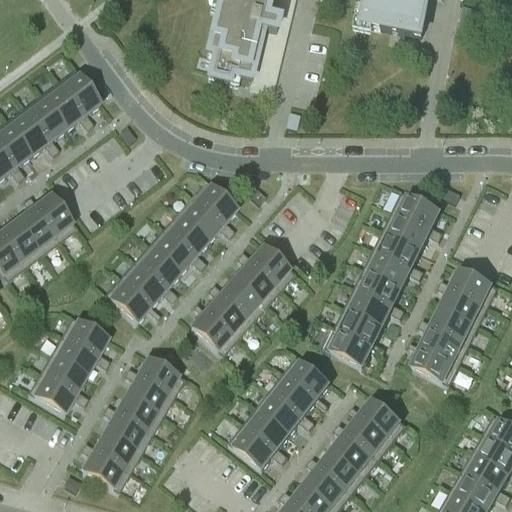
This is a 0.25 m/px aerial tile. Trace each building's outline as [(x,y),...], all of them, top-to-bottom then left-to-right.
[(256,42),(257,37),(273,41),(276,29),(260,25),(261,21),(265,22),(269,0),(212,0),(210,7),(217,9),(205,60),(212,62),(206,86),(228,91),(229,83),(249,88),(260,43),(256,42)] [(366,0),(361,30),(420,42),(427,6),(423,5),(423,0),(426,0),(441,3),(441,0),(366,0)] [(463,12),(462,15),(460,26),(470,28),(473,14),(463,12)] [(82,123),(85,121),(99,110),(73,76),(56,89),(82,123)] [(64,136),(77,126),(82,123),(56,89),(39,102),(64,136)] [(50,147),(64,136),(39,102),(21,115),(47,149),(50,147)] [(43,152),(47,149),(21,115),(4,128),(29,162),(43,152)] [(288,118),(287,121),(285,132),(295,135),(298,121),(288,118)] [(77,126),(81,131),(89,125),(85,121),(82,123),(77,126)] [(85,136),(92,130),(89,125),(81,131),(85,136)] [(0,130),(0,159),(12,175),(16,172),(29,162),(4,128),(0,130)] [(125,132),(117,138),(122,145),(126,150),(132,145),(134,144),(125,132)] [(43,152),(46,157),(54,151),(50,147),(47,149),(43,152)] [(54,151),(46,157),(50,162),(58,156),(54,151)] [(0,184),(8,178),(12,175),(0,159),(0,184)] [(8,178),(12,183),(20,177),(16,172),(12,175),(8,178)] [(20,177),(12,183),(15,188),(23,182),(20,177)] [(222,232),(224,229),(236,216),(204,188),(189,204),(222,232)] [(259,208),(264,202),(253,193),(247,200),(257,209),(259,208)] [(454,209),(459,200),(446,193),(442,202),(454,209)] [(429,237),(431,233),(439,217),(400,198),(391,218),(429,237)] [(21,208),(24,213),(32,207),(29,202),(21,208)] [(36,212),(32,215),(58,249),(76,236),(50,202),(36,212)] [(218,236),(222,232),(189,204),(175,220),(207,248),(218,236)] [(24,213),(28,218),(32,215),(36,212),(32,207),(24,213)] [(32,215),(28,218),(15,228),(40,262),(58,249),(32,215)] [(419,256),(429,237),(391,218),(381,237),(419,256)] [(193,265),(196,261),(207,248),(175,220),(161,236),(193,265)] [(1,238),(0,238),(0,244),(23,275),(40,262),(15,228),(1,238)] [(218,236),(222,240),(229,233),(224,229),(222,232),(218,236)] [(229,233),(222,240),(227,244),(233,237),(229,233)] [(427,241),(432,244),(436,236),(431,233),(429,237),(427,241)] [(189,269),(193,265),(161,236),(146,253),(178,281),(189,269)] [(432,244),(437,247),(442,239),(436,236),(432,244)] [(371,257),(383,263),(410,276),(412,272),(419,256),(381,237),(371,257)] [(0,244),(0,281),(5,288),(23,275),(0,244)] [(164,297),(167,294),(178,281),(146,253),(132,269),(164,297)] [(250,266),(247,269),(279,297),(294,281),(261,253),(250,266)] [(407,280),(410,276),(383,263),(371,257),(362,276),(400,295),(407,280)] [(234,265),(239,269),(245,262),(241,258),(234,265)] [(189,269),(194,273),(200,265),(196,261),(193,265),(189,269)] [(239,269),(243,273),(247,269),(250,266),(245,262),(239,269)] [(205,269),(200,265),(194,273),(198,276),(205,269)] [(161,301),(164,297),(132,269),(117,285),(149,314),(149,313),(161,301)] [(279,297),(247,269),(243,273),(233,285),(265,314),(279,297)] [(407,280),(413,283),(417,274),(412,272),(410,276),(407,280)] [(417,274),(413,283),(418,286),(422,277),(417,274)] [(352,296),(383,311),(390,315),(392,311),(400,295),(362,276),(352,296)] [(451,291),(449,295),(487,314),(497,295),(459,276),(451,291)] [(146,317),(149,314),(117,285),(103,302),(135,330),(146,317)] [(221,298),(218,302),(250,330),(265,314),(233,285),(221,298)] [(441,297),(445,289),(440,286),(436,295),(441,297)] [(441,297),(447,300),(449,295),(451,291),(445,289),(441,297)] [(206,297),(210,301),(217,294),(212,290),(206,297)] [(161,301),(165,305),(172,298),(167,294),(164,297),(161,301)] [(210,301),(215,305),(218,302),(221,298),(217,294),(210,301)] [(487,314),(449,295),(447,300),(439,315),(478,334),(487,314)] [(381,334),(388,319),(390,315),(383,311),(352,296),(342,315),(381,334)] [(172,298),(165,305),(170,309),(176,302),(172,298)] [(218,302),(215,305),(204,318),(236,347),(250,330),(218,302)] [(192,314),(201,322),(204,318),(195,310),(192,314)] [(388,319),(394,322),(398,313),(392,311),(390,315),(388,319)] [(146,317),(155,325),(159,321),(149,313),(149,314),(146,317)] [(398,313),(394,322),(399,324),(403,316),(398,313)] [(371,354),(373,349),(381,334),(342,315),(333,335),(371,354)] [(439,315),(432,330),(429,334),(468,353),(478,334),(439,315)] [(236,347),(204,318),(201,322),(189,335),(221,363),(236,347)] [(96,365),(98,361),(107,346),(70,324),(59,343),(96,365)] [(422,336),(426,327),(421,325),(417,333),(422,336)] [(422,336),(427,338),(429,334),(432,330),(426,327),(422,336)] [(429,334),(427,338),(420,354),(458,373),(468,353),(429,334)] [(369,358),(371,354),(333,335),(323,354),(361,373),(369,358)] [(85,384),(93,369),(96,365),(59,343),(48,362),(85,384)] [(407,353),(418,358),(420,354),(409,348),(407,353)] [(369,358),(374,361),(379,352),(373,349),(371,354),(369,358)] [(384,354),(379,352),(374,361),(380,363),(384,354)] [(420,354),(418,358),(410,374),(448,393),(458,373),(420,354)] [(93,369),(99,372),(103,364),(98,361),(96,365),(93,369)] [(74,403),(77,398),(85,384),(48,362),(37,381),(74,403)] [(104,375),(106,371),(109,367),(103,364),(99,372),(104,375)] [(315,407),(318,404),(328,390),(294,364),(281,381),(315,407)] [(146,365),(137,380),(135,384),(172,405),(183,387),(146,365)] [(128,385),(132,377),(127,374),(122,382),(128,385)] [(128,385),(133,388),(135,384),(137,380),(132,377),(128,385)] [(63,422),(72,406),(74,403),(37,381),(26,400),(63,422)] [(301,424),(304,421),(314,408),(315,407),(281,381),(267,398),(301,424)] [(135,384),(133,388),(124,403),(161,424),(172,405),(135,384)] [(72,406),(77,409),(82,401),(77,398),(74,403),(72,406)] [(288,442),(298,428),(301,424),(267,398),(254,415),(288,442)] [(82,401),(77,409),(82,412),(87,404),(82,401)] [(150,443),(161,424),(124,403),(116,417),(113,422),(150,443)] [(314,408),(324,415),(327,411),(318,404),(315,407),(314,408)] [(361,420),(358,423),(391,450),(405,433),(371,406),(361,420)] [(105,411),(101,420),(106,423),(111,414),(105,411)] [(348,416),(358,423),(361,420),(351,412),(348,416)] [(106,423),(111,426),(113,422),(116,417),(111,414),(106,423)] [(274,459),(277,455),(288,442),(254,415),(240,432),(274,459)] [(298,428),(303,432),(309,424),(304,421),(301,424),(298,428)] [(150,443),(113,422),(111,426),(102,441),(139,462),(150,443)] [(511,459),(511,433),(492,422),(481,441),(511,459)] [(358,423),(347,437),(344,440),(378,467),(391,450),(358,423)] [(309,424),(303,432),(308,436),(313,428),(309,424)] [(336,441),(342,433),(338,429),(331,437),(336,441)] [(260,476),(271,462),(274,459),(240,432),(227,449),(260,476)] [(336,441),(341,444),(344,440),(347,437),(342,433),(336,441)] [(344,440),(341,444),(331,457),(364,484),(378,467),(344,440)] [(102,441),(94,455),(91,459),(128,481),(139,462),(102,441)] [(507,482),(511,473),(511,459),(481,441),(470,460),(507,482)] [(84,460),(89,452),(84,449),(79,457),(84,460)] [(84,460),(89,463),(91,459),(94,455),(89,452),(84,460)] [(271,462),(276,466),(282,458),(277,455),(274,459),(271,462)] [(320,470),(317,474),(351,501),(364,484),(331,457),(320,470)] [(282,458),(276,466),(281,469),(287,462),(282,458)] [(91,459),(89,463),(80,478),(117,500),(128,481),(91,459)] [(496,500),(499,496),(507,482),(470,460),(459,479),(496,500)] [(311,463),(305,471),(309,474),(316,467),(311,463)] [(309,474),(314,478),(317,474),(320,470),(316,467),(309,474)] [(317,474),(314,478),(304,491),(329,511),(341,511),(351,501),(317,474)] [(473,511),(489,511),(494,505),(496,500),(459,479),(448,498),(473,511)] [(65,484),(65,485),(62,490),(74,498),(79,489),(67,482),(65,484)] [(293,504),(290,508),(294,511),(329,511),(304,491),(293,504)] [(494,505),(499,508),(504,499),(499,496),(496,500),(494,505)] [(283,508),(289,500),(284,497),(278,504),(283,508)] [(473,511),(448,498),(439,511),(473,511)] [(504,499),(499,508),(504,511),(509,502),(504,499)] [(283,508),(287,511),(290,508),(293,504),(289,500),(283,508)]
